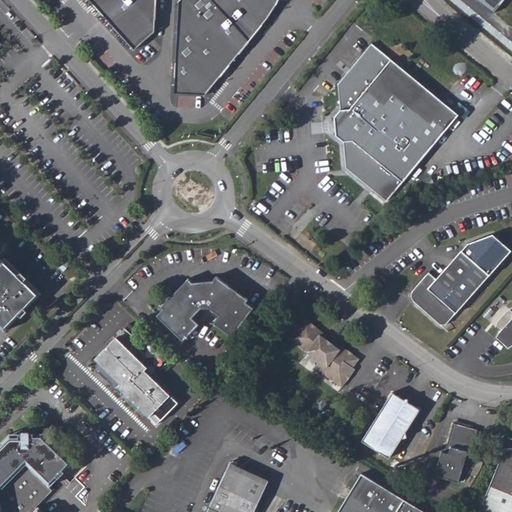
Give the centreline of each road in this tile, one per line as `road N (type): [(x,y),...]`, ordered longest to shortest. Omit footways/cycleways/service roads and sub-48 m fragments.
road 1 (residential): [(0,395),(176,221)]
road 2 (residential): [(162,202),(146,229),(0,379)]
road 3 (residential): [(173,169),(20,0)]
road 4 (residential): [(341,0),(208,164)]
road 5 (residential): [(335,299),(423,228),(511,195)]
road 6 (residential): [(335,299),(450,383),(511,397)]
road 7 (residential): [(221,212),(335,299)]
